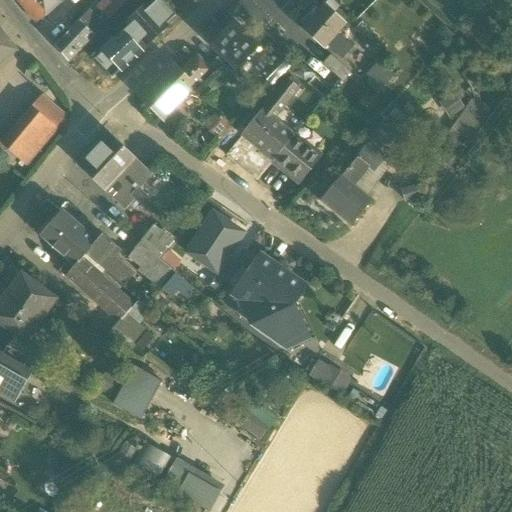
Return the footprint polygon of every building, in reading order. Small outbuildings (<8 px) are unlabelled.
[(17,0),(36,23),(46,14),(62,0),(17,0)] [(165,26),(176,16),(161,0),(157,0),(148,8),(146,5),(127,22),(130,25),(93,60),(109,77),(111,79),(141,51),(137,46),(143,40),(148,45),(167,28),(165,26)] [(107,0),(99,9),(109,20),(128,0),(107,0)] [(161,0),(176,16),(192,2),(189,0),(161,0)] [(302,30),(324,50),(347,24),(324,5),(302,30)] [(79,22),(93,36),(103,26),(89,12),(79,22)] [(55,47),(68,62),(93,36),(79,22),(55,47)] [(239,69),(242,72),(247,67),(244,63),(260,46),(234,22),(211,47),(236,71),(239,69)] [(0,30),(0,64),(17,51),(0,30)] [(355,67),(369,55),(362,47),(348,59),(355,67)] [(348,71),(330,55),(322,64),(343,83),(351,74),(348,71)] [(221,80),(223,82),(233,72),(217,58),(208,67),(213,72),(221,80)] [(263,75),(273,85),(289,68),(279,58),(263,75)] [(208,67),(203,63),(199,59),(182,77),(185,80),(194,89),(195,90),(213,72),(208,67)] [(109,77),(93,60),(81,72),(100,86),(109,77)] [(141,95),(155,110),(185,80),(182,77),(171,66),(141,95)] [(263,110),(274,119),(309,78),(297,68),(263,110)] [(194,89),(185,80),(155,110),(164,118),(194,89)] [(41,96),(32,107),(56,128),(65,117),(41,96)] [(472,99),(450,137),(467,147),(489,108),(472,99)] [(25,165),(56,128),(32,107),(0,144),(6,149),(25,165)] [(242,136),(273,162),(294,135),(274,119),(263,110),(242,136)] [(204,125),(219,140),(232,126),(217,111),(204,125)] [(368,147),(377,154),(377,153),(392,134),(384,127),(368,147)] [(79,167),(124,209),(134,198),(140,203),(145,197),(136,189),(150,174),(116,141),(109,135),(79,167)] [(294,135),(273,162),(298,183),(320,156),(294,135)] [(225,156),(257,182),(273,162),(242,136),(225,156)] [(368,168),(374,173),(385,159),(377,153),(377,154),(368,147),(358,158),(369,167),(368,168)] [(343,177),(353,186),(368,168),(369,167),(358,158),(343,177)] [(322,203),(350,225),(370,201),(353,186),(343,177),(322,203)] [(86,255),(97,264),(112,246),(97,233),(92,239),(61,212),(50,224),(86,255)] [(213,213),(186,252),(217,273),(228,257),(244,234),(213,213)] [(82,260),(86,255),(50,224),(40,236),(75,267),(82,260)] [(154,226),(139,244),(159,260),(173,242),(154,226)] [(176,274),(159,260),(139,244),(127,258),(164,289),(176,274)] [(117,251),(112,246),(97,264),(99,266),(121,284),(131,273),(112,257),(117,251)] [(82,260),(95,271),(99,266),(97,264),(86,255),(82,260)] [(217,273),(209,286),(218,292),(238,263),(228,257),(217,273)] [(255,324),(277,339),(301,328),(290,306),(303,287),(260,258),(235,294),(243,300),(255,324)] [(66,276),(119,323),(127,314),(134,306),(95,271),(82,260),(75,267),(66,276)] [(176,274),(164,289),(174,297),(179,291),(187,298),(194,290),(176,274)] [(0,322),(16,334),(25,342),(40,321),(56,300),(21,275),(0,304),(0,322)] [(139,300),(134,306),(127,314),(139,324),(152,311),(139,300)] [(127,314),(119,323),(106,337),(126,355),(135,345),(147,331),(139,324),(127,314)] [(16,334),(7,347),(29,359),(44,368),(49,361),(44,356),(60,335),(40,321),(25,342),(16,334)] [(301,328),(277,339),(287,347),(306,339),(301,328)] [(154,337),(147,331),(135,345),(142,351),(154,337)] [(22,370),(29,359),(7,347),(1,357),(22,370)] [(0,391),(16,401),(31,375),(22,370),(1,357),(0,357),(0,391)] [(309,377),(340,396),(351,379),(320,359),(309,377)] [(162,382),(135,367),(113,405),(141,421),(162,382)] [(122,382),(107,371),(95,387),(110,399),(122,382)] [(236,391),(225,382),(211,401),(222,410),(236,391)] [(249,394),(239,404),(251,415),(269,430),(278,419),(249,394)] [(259,441),(269,430),(251,415),(242,426),(259,441)] [(138,450),(130,462),(159,479),(171,458),(142,442),(138,450)] [(138,450),(125,443),(118,455),(130,462),(138,450)] [(164,482),(183,493),(191,479),(217,494),(222,484),(177,459),(164,482)] [(183,493),(209,508),(217,494),(191,479),(183,493)]
